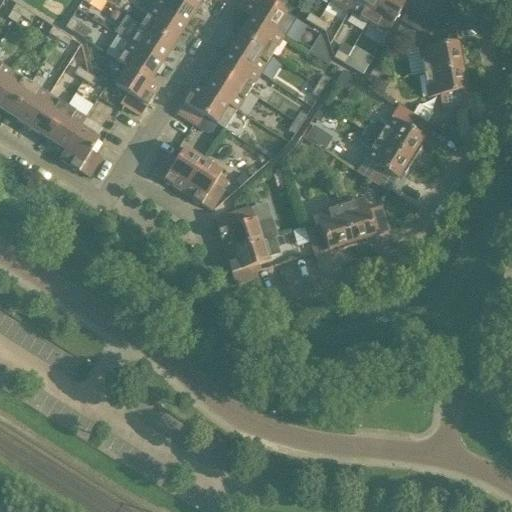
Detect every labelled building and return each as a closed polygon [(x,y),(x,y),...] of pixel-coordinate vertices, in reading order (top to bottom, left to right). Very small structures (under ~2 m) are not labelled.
[(156,0),(152,8),(184,29),(196,11),(179,0),(156,0)] [(202,0),(179,0),(196,11),(202,0)] [(249,0),(241,13),(249,19),(250,18),(274,33),(286,14),(273,7),(277,0),(249,0)] [(348,13),(355,0),(330,0),(329,2),(348,13)] [(366,24),(380,0),(355,0),(348,13),(366,24)] [(401,0),(380,0),(366,24),(386,35),(405,2),(401,0)] [(142,2),(131,19),(141,25),(140,27),(173,47),(184,29),(152,8),(151,9),(142,2)] [(20,18),(25,11),(15,5),(11,12),(20,18)] [(25,11),(20,18),(30,24),(34,17),(25,11)] [(430,48),(418,50),(423,75),(464,67),(461,51),(458,52),(454,30),(437,33),(437,28),(407,11),(400,23),(418,33),(427,34),(427,35),(430,48)] [(314,28),(318,21),(309,15),(305,22),(314,28)] [(238,37),(271,57),(283,38),(274,33),(250,18),(249,19),(238,37)] [(71,33),(77,24),(70,19),(64,29),(71,33)] [(318,21),(314,28),(324,33),(328,26),(318,21)] [(128,45),(161,65),(173,47),(140,27),(128,45)] [(57,41),(61,34),(52,28),(47,35),(57,41)] [(61,34),(57,41),(66,47),(71,40),(61,34)] [(307,54),(328,67),(329,65),(319,35),(307,54)] [(227,55),(259,76),(271,57),(238,37),(227,55)] [(149,84),(150,83),(161,65),(128,45),(117,63),(126,69),(149,84)] [(343,65),(347,58),(337,52),(333,59),(343,65)] [(215,73),(248,94),(259,76),(227,55),(215,73)] [(347,58),(343,65),(352,71),(356,64),(347,58)] [(0,66),(0,90),(11,73),(0,66)] [(442,111),(468,106),(464,84),(467,83),(464,67),(423,75),(427,99),(439,97),(442,111)] [(83,82),(87,75),(77,69),(73,76),(83,82)] [(120,105),(140,118),(159,88),(150,83),(149,84),(126,69),(114,87),(126,95),(120,105)] [(333,86),(345,93),(354,79),(342,72),(333,86)] [(11,73),(0,90),(0,111),(9,117),(29,85),(11,73)] [(215,73),(204,91),(203,92),(227,107),(236,113),(248,94),(215,73)] [(96,81),(87,75),(83,82),(92,88),(96,81)] [(316,86),(323,90),(329,81),(322,77),(316,86)] [(29,85),(9,117),(27,129),(48,96),(29,85)] [(196,128),(203,118),(215,126),(227,107),(203,92),(204,91),(195,86),(176,115),(196,128)] [(323,90),(316,86),(310,96),(317,100),(323,90)] [(48,96),(27,129),(46,140),(66,108),(48,96)] [(430,128),(397,107),(384,129),(371,121),(364,132),(412,162),(421,149),(418,147),(430,128)] [(66,108),(46,140),(64,152),(78,128),(79,129),(85,120),(66,108)] [(293,123),(300,127),(306,118),(299,113),(293,123)] [(434,130),(443,136),(449,126),(441,120),(434,130)] [(300,127),(293,123),(287,132),(294,136),(300,127)] [(58,161),(77,173),(88,179),(100,159),(90,153),(98,140),(79,129),(78,128),(64,152),(58,161)] [(332,140),(313,128),(305,139),(325,151),(332,140)] [(369,151),(363,161),(364,161),(357,172),(366,178),(366,179),(388,193),(401,174),(404,176),(412,162),(364,132),(357,143),(369,151)] [(165,155),(152,176),(181,194),(202,162),(183,149),(175,162),(165,155)] [(210,213),(223,192),(213,186),(221,174),(202,162),(181,194),(210,213)] [(281,171),(270,175),(272,178),(275,188),(286,184),(283,175),(281,171)] [(233,182),(239,189),(248,181),(242,174),(233,182)] [(380,208),(367,212),(363,201),(339,208),(352,248),(367,243),(366,240),(388,233),(380,208)] [(306,231),(314,256),(335,250),(336,253),(352,248),(339,208),(315,215),(319,227),(306,231)] [(255,225),(250,209),(213,221),(224,254),(276,237),(271,220),(255,225)] [(224,254),(234,286),(257,279),(253,268),(267,263),(266,260),(279,256),(274,239),(277,239),(276,237),(224,254)]
